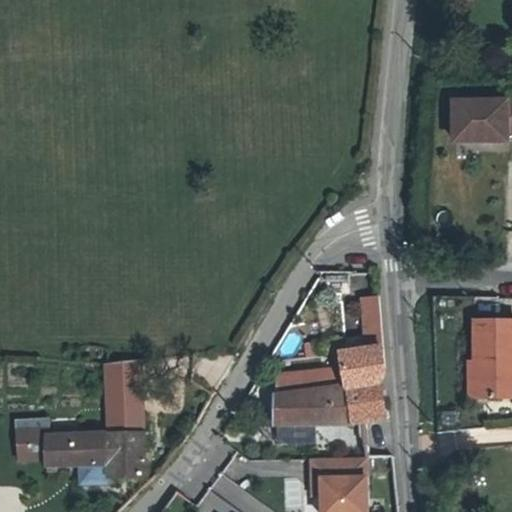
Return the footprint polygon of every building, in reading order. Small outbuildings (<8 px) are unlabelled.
[(511,134),(511,96),(508,97),(508,99),(456,99),(455,139),(508,140),(508,135),(511,134)] [(379,315),(376,285),(357,286),(360,316),(379,315)] [(362,339),(381,335),(379,315),(360,316),(362,339)] [(478,365),(478,397),(511,397),(511,321),(474,321),(474,365),(478,365)] [(336,342),(348,380),(354,409),(354,413),(378,409),(374,370),(383,359),(381,335),(362,339),(336,342)] [(268,367),(271,416),(308,415),(323,414),(332,415),(354,409),(348,380),(342,379),(335,359),(268,367)] [(123,420),(144,420),(141,363),(106,366),(108,435),(112,434),(123,434),(123,420)] [(468,397),(478,397),(478,365),(474,365),(468,365),(468,397)] [(309,431),(308,415),(271,416),(272,432),(309,431)] [(112,466),(113,478),(146,477),(144,420),(123,420),(123,434),(112,434),(112,453),(112,466)] [(96,454),(96,435),(51,438),(51,429),(17,431),(19,460),(48,458),(48,467),(96,466),(96,454)] [(108,435),(96,435),(96,454),(112,453),(112,434),(108,435)] [(96,454),(96,466),(112,466),(112,453),(96,454)] [(369,511),(368,458),(313,459),(313,481),(323,480),(324,495),(324,511),(369,511)] [(324,495),(323,480),(313,481),(314,496),(324,495)]
